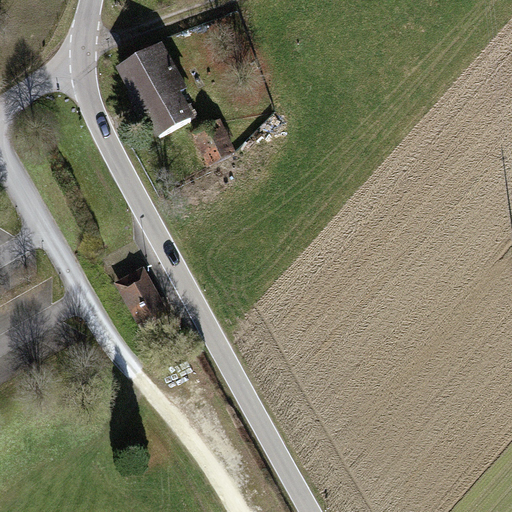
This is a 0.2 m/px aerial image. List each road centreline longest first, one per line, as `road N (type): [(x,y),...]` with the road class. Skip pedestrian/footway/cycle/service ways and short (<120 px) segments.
road 1 (tertiary): [(312,511),(99,127),(82,66)]
road 2 (track): [(227,0),(121,38),(84,40)]
